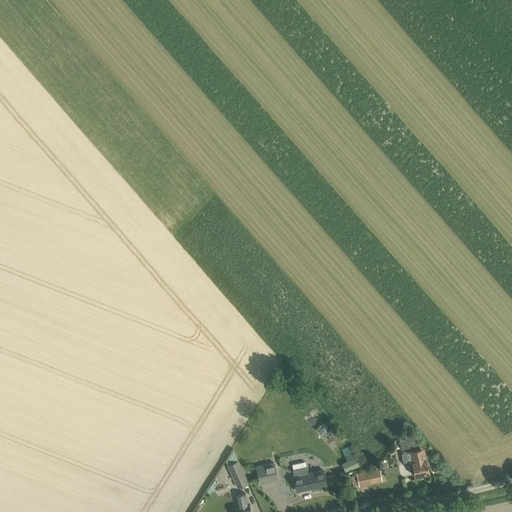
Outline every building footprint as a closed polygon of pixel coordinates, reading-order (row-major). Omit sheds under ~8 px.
[(394,444),(395,450),(419,445),(416,433),(408,434),(408,437),(393,440),(394,444)] [(228,464),(227,464),(238,487),(249,482),(233,448),(225,459),(228,464)] [(419,449),(410,451),(415,475),(430,472),(425,452),(420,453),(419,449)] [(361,464),(358,456),(342,462),(346,470),(361,464)] [(274,461),(256,465),(260,484),(278,480),(274,461)] [(294,470),(295,476),(294,476),(297,490),(327,484),(323,470),(309,473),(307,467),(294,470)] [(356,473),(359,485),(376,482),(374,469),(356,473)] [(210,494),(217,483),(214,481),(206,491),(210,494)] [(238,507),(236,508),(236,511),(251,511),(250,505),(249,505),(247,493),(236,495),(238,507)]
